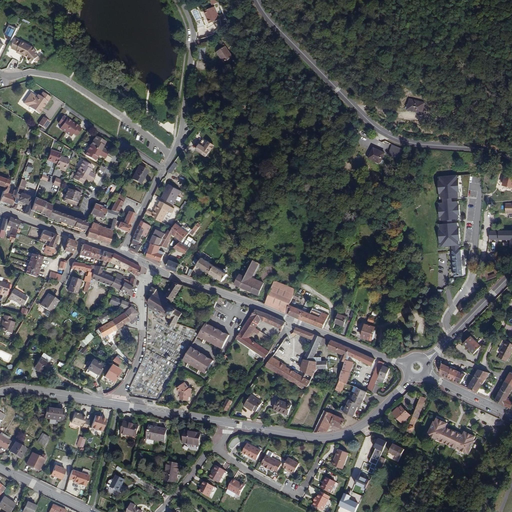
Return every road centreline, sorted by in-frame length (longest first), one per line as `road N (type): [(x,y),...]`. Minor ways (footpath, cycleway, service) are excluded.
road 1 (tertiary): [(257,0),(384,135),(511,161)]
road 2 (tertiary): [(408,366),(153,268)]
road 3 (tertiary): [(412,375),(367,421),(341,434),(228,423)]
road 4 (residential): [(171,152),(62,76),(0,72)]
road 5 (unclassified): [(171,152),(190,40),(177,0)]
road 6 (residential): [(153,268),(137,364),(114,404)]
road 7 (residential): [(453,333),(446,317),(472,279),(480,200)]
road 8 (residential): [(317,463),(298,498),(218,449)]
road 9 (tertiary): [(0,209),(122,254)]
